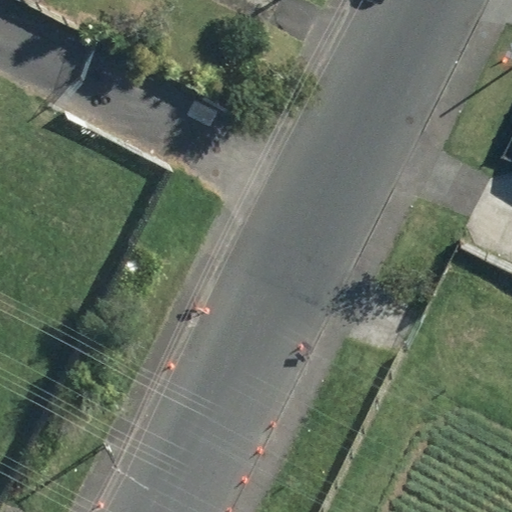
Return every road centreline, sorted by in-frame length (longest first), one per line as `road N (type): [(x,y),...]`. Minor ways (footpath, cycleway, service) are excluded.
road 1 (secondary): [(423,0),(166,511)]
road 2 (track): [(0,38),(324,195)]
